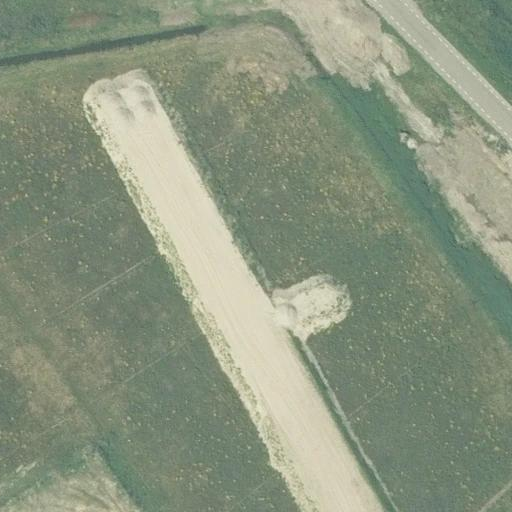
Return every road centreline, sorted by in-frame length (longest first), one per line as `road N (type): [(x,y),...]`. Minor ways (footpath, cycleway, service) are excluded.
road 1 (track): [(0,262),(158,156)]
road 2 (track): [(73,0),(158,156)]
